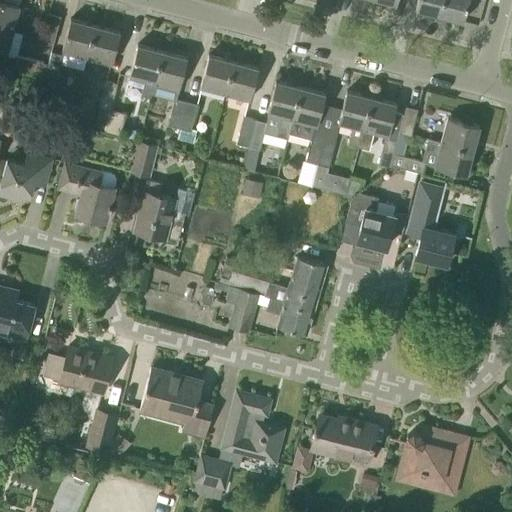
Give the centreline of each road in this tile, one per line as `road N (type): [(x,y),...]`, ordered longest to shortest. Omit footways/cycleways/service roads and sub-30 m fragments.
road 1 (residential): [(320,374),(121,326),(104,256),(20,236),(0,246)]
road 2 (residential): [(484,87),(150,0)]
road 3 (residential): [(378,388),(400,293),(342,279),(320,374)]
road 4 (residential): [(511,294),(499,346),(465,399),(421,402),(378,388)]
